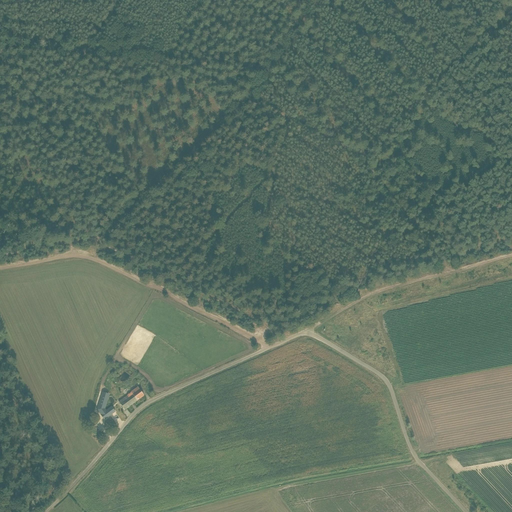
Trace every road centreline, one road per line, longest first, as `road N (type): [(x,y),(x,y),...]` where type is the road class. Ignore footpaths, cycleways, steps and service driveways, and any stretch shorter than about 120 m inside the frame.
road 1 (unclassified): [(465,511),(410,448),(386,380),(306,330),(135,411),(45,511)]
road 2 (track): [(0,63),(32,50),(148,63),(248,96)]
road 3 (track): [(80,247),(268,348)]
road 4 (track): [(306,330),(374,289),(448,270)]
road 5 (track): [(361,155),(448,270)]
road 6 (track): [(248,96),(361,155)]
